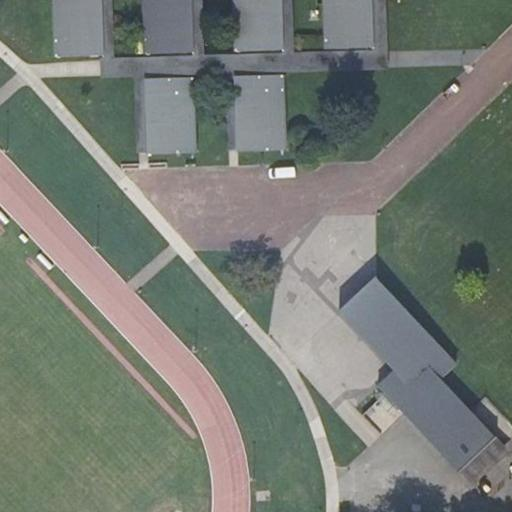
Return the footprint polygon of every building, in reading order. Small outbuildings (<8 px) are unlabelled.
[(106,0),(61,0),(63,55),(108,55),(106,0)] [(195,0),(151,0),(152,52),(197,52),(195,0)] [(288,0),(244,0),(246,50),(289,48),(288,0)] [(374,0),(334,0),(336,47),(376,46),(374,0)] [(291,77),(246,77),(247,145),(292,145),(291,77)] [(197,79),(153,80),(155,148),(199,147),(197,79)] [(376,275),(339,310),(393,370),(381,382),(467,475),(499,443),(442,379),(459,364),(376,275)]
